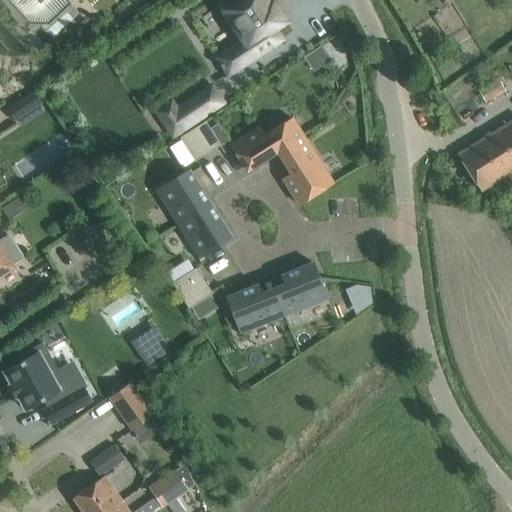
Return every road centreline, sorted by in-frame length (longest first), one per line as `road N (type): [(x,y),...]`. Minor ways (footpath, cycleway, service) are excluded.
road 1 (unclassified): [(511,494),(440,398),(422,345),(407,225)]
road 2 (unclassified): [(407,225),(390,94),(359,0)]
road 3 (residential): [(301,236),(258,258),(226,201),(263,177)]
